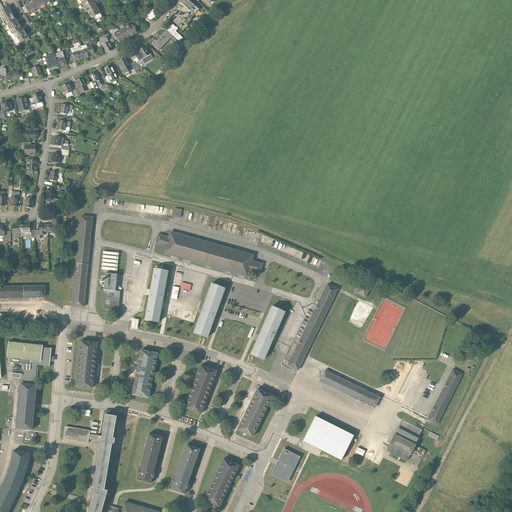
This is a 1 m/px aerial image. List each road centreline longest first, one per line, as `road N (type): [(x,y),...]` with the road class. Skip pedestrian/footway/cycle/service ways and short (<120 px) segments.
road 1 (residential): [(47,82),(34,211),(0,215)]
road 2 (residential): [(172,0),(145,35),(47,82)]
